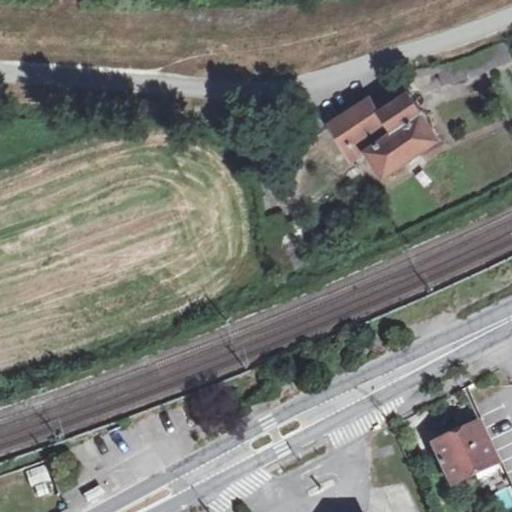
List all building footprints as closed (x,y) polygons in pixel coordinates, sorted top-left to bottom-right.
[(476,53),(484,69),(507,58),(499,42),(476,53)] [(456,60),(432,68),(436,85),(461,78),(456,60)] [(440,141),(409,94),(381,112),(387,121),(379,126),(365,104),(332,125),(354,158),(365,151),(382,178),(440,141)] [(280,216),(260,220),(273,277),(295,271),(280,216)] [(433,445),(451,484),(495,464),(477,426),(433,445)] [(48,466),(28,471),(32,486),(51,481),(48,466)] [(485,490),(494,508),(511,500),(504,482),(485,490)] [(100,484),(84,493),(88,499),(104,490),(100,484)]
